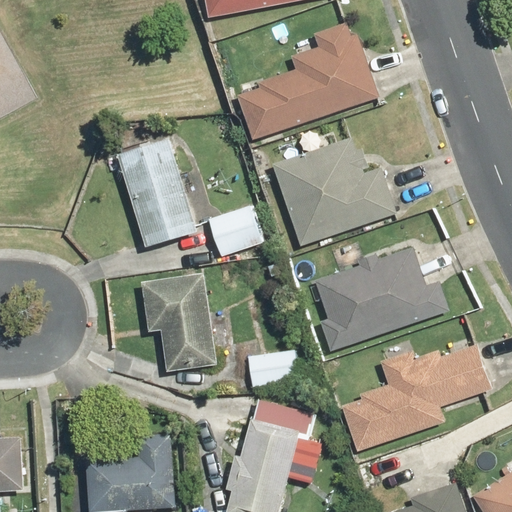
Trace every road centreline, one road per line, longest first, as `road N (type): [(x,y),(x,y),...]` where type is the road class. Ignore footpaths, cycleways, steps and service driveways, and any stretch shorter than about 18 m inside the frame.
road 1 (residential): [(437,0),(511,214)]
road 2 (residential): [(0,265),(23,263),(57,285),(68,321),(60,341),(0,355)]
